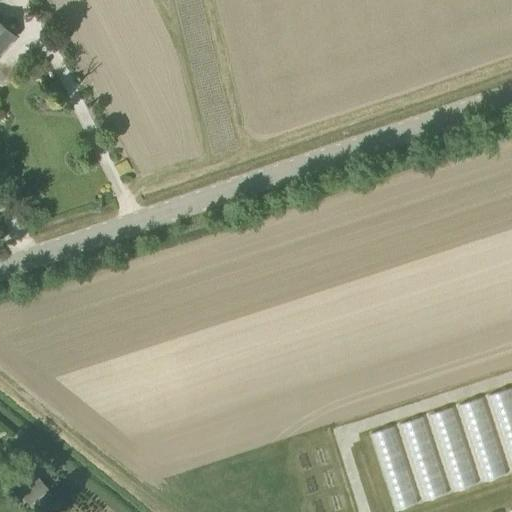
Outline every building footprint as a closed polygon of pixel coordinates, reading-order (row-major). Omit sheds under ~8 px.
[(0,51),(14,36),(0,22),(0,51)] [(511,470),(511,386),(492,391),(510,471),(511,470)] [(483,481),(508,473),(485,395),(460,402),(483,481)] [(431,411),(452,490),(477,484),(456,404),(431,411)] [(429,414),(403,420),(420,500),(446,495),(429,414)] [(396,510),(421,502),(395,423),(371,431),(396,510)] [(31,504),(48,489),(36,476),(19,490),(31,504)]
